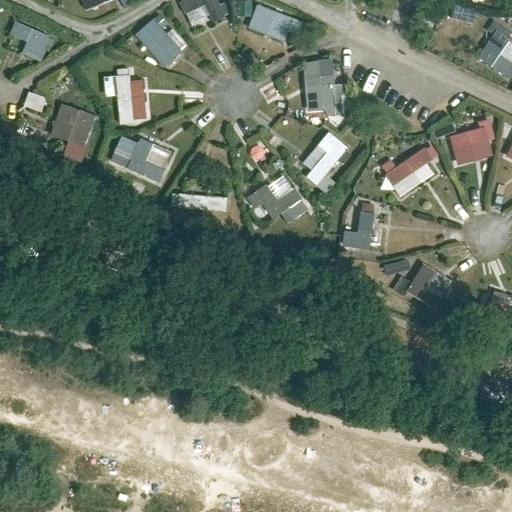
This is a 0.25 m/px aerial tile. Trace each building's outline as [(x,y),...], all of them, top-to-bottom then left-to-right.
[(73,0),(78,11),(108,0),(73,0)] [(214,0),(180,0),(174,4),(188,33),(222,16),(214,0)] [(293,21),(259,4),(251,22),(285,38),(293,21)] [(453,18),(477,23),(480,10),(455,5),(453,18)] [(146,17),(129,32),(156,62),(173,47),(146,17)] [(35,59),(46,38),(13,20),(2,42),(35,59)] [(503,77),(511,59),(511,48),(502,43),(507,33),(484,22),(478,35),(487,40),(476,64),(503,77)] [(330,61),(302,64),(306,113),(335,110),(330,61)] [(143,122),(142,74),(106,74),(107,123),(143,122)] [(30,94),(28,107),(44,109),(46,96),(30,94)] [(428,123),(443,105),(437,99),(421,117),(428,123)] [(60,106),(49,133),(83,148),(95,121),(60,106)] [(488,160),(479,123),(441,132),(450,168),(488,160)] [(117,130),(103,159),(152,181),(165,151),(117,130)] [(345,148),(326,134),(313,150),(321,156),(303,179),(314,188),(345,148)] [(511,134),(509,134),(502,160),(511,162),(511,134)] [(387,159),(376,165),(395,198),(440,172),(426,148),(392,168),(387,159)] [(349,150),(330,176),(337,181),(356,155),(349,150)] [(275,175),(242,199),(249,208),(259,200),(280,228),(302,212),(275,175)] [(175,211),(224,211),(224,195),(220,195),(220,189),(204,189),(204,195),(175,195),(175,211)] [(366,245),(366,208),(352,208),(352,231),(338,231),(338,245),(366,245)] [(431,275),(416,266),(401,291),(428,308),(435,298),(422,289),(431,275)] [(489,311),(511,320),(511,291),(500,286),(489,311)]
